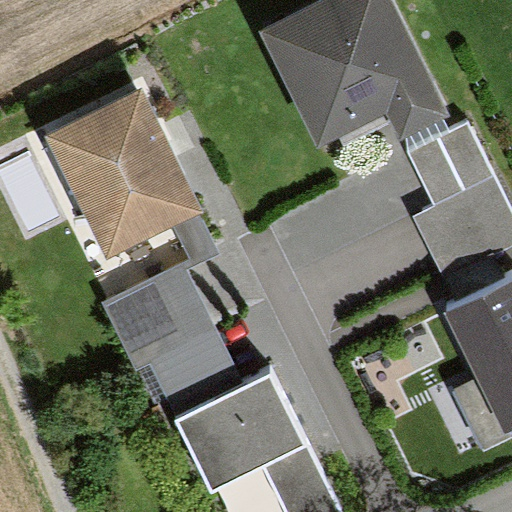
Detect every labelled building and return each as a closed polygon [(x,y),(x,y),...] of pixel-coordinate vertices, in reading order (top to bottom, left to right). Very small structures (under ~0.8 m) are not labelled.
[(394,0),(333,0),(266,32),(320,145),(392,111),(403,136),(449,114),(394,0)] [(146,87),(50,134),(109,260),(176,229),(202,216),(206,215),(146,87)] [(511,210),(467,122),(411,151),(438,204),(412,217),(444,281),(511,246),(511,210)] [(179,420),(247,386),(189,269),(221,253),(202,216),(176,229),(190,257),(102,301),(137,371),(151,364),(179,420)] [(511,274),(445,308),(502,422),(511,416),(511,274)] [(247,386),(179,420),(216,493),(265,469),(286,511),(340,511),(273,374),(247,386)]
